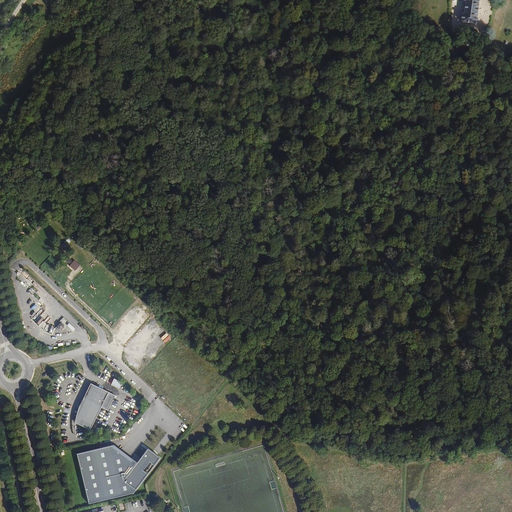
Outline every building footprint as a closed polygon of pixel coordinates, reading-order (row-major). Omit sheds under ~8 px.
[(474,36),(478,11),(481,8),(478,3),(474,6),(464,4),(463,12),(466,12),(464,24),(461,23),(460,33),(474,36)] [(62,245),(65,249),(72,241),(68,238),(62,245)] [(75,260),(70,266),(76,271),(81,265),(75,260)] [(61,321),(56,326),(61,331),(66,326),(61,321)] [(112,385),(121,389),(123,382),(115,379),(112,385)] [(115,396),(90,385),(83,400),(86,401),(75,424),(90,431),(101,408),(108,411),(115,396)] [(158,437),(155,441),(158,443),(165,434),(158,429),(154,434),(158,437)] [(112,445),(76,454),(88,503),(133,493),(160,458),(148,448),(137,463),(112,445)]
